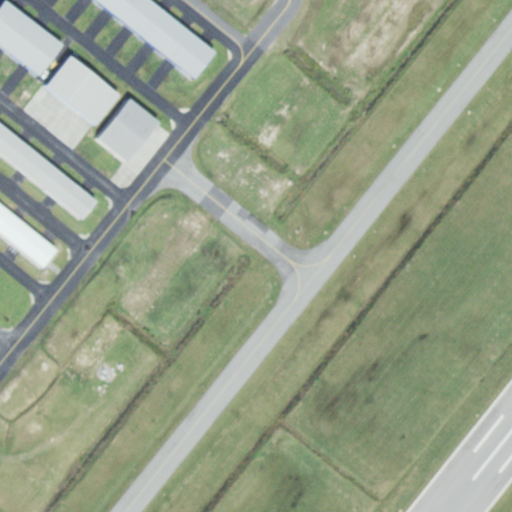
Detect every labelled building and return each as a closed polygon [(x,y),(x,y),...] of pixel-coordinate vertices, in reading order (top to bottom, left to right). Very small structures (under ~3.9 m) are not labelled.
[(10,0),(5,0),(0,7),(0,44),(42,76),(67,43),(10,0)] [(156,0),(95,0),(199,78),(221,48),(156,0)] [(124,93),(73,53),(47,86),(98,126),(124,93)] [(164,121),(130,95),(97,138),(131,164),(164,121)] [(102,198),(0,119),(0,151),(86,218),(102,198)] [(0,199),(0,231),(48,266),(63,246),(0,199)]
